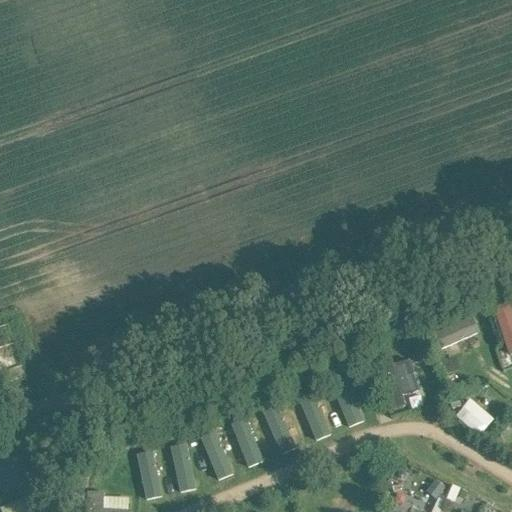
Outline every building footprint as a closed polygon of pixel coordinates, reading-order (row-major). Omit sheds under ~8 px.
[(511,351),(511,302),(493,308),(507,353),(511,351)] [(0,368),(18,364),(8,326),(0,328),(0,368)] [(424,352),(416,355),(418,364),(427,362),(424,352)] [(415,394),(413,360),(388,361),(390,409),(403,409),(402,394),(415,394)] [(459,397),(449,400),(452,409),(461,406),(459,397)] [(470,398),(454,416),(478,437),(494,420),(470,398)] [(498,434),(491,440),(497,447),(504,441),(498,434)] [(0,455),(0,490),(26,484),(19,451),(0,455)] [(435,481),(426,490),(436,500),(445,491),(435,481)] [(459,489),(455,498),(461,502),(466,493),(459,489)]
